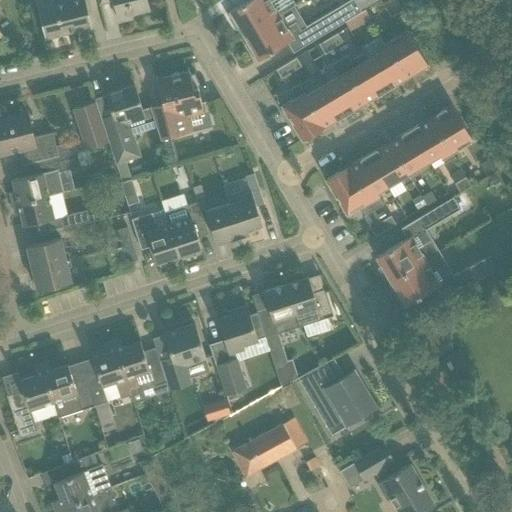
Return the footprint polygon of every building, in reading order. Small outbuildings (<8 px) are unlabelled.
[(35,0),(45,39),(91,28),(84,0),(35,0)] [(98,0),(99,3),(113,0),(117,18),(124,16),(125,20),(131,18),(130,15),(148,10),(146,0),(98,0)] [(232,16),(228,18),(235,30),(239,27),(243,35),(255,28),(278,15),(268,0),(247,0),(229,11),(232,16)] [(344,21),(361,11),(353,0),(348,0),(306,26),(314,40),(344,21)] [(511,0),(486,0),(495,15),(511,4),(511,0)] [(255,28),(243,35),(248,43),(244,45),(251,57),(255,55),(258,59),(292,39),(302,32),(295,21),(301,18),(293,5),(278,15),(255,28)] [(365,9),(361,11),(344,21),(350,30),(370,18),(365,9)] [(385,44),(387,47),(388,46),(406,77),(427,65),(406,30),(385,44)] [(337,33),(327,39),(332,48),(342,41),(337,33)] [(332,48),(327,39),(318,44),(324,54),(333,49),(332,48)] [(388,46),(387,47),(367,58),(386,89),(406,77),(388,46)] [(347,55),(340,59),(365,102),(386,89),(367,58),(364,53),(350,61),(347,55)] [(296,57),(286,64),(291,72),(301,66),(296,57)] [(337,76),(325,84),(343,115),(365,102),(340,59),(330,64),(337,76)] [(291,72),(286,64),(276,70),(281,78),(291,72)] [(203,111),(198,89),(193,90),(188,72),(162,79),(156,80),(163,108),(151,111),(161,138),(193,129),(189,115),(203,111)] [(305,96),(305,95),(298,83),(289,89),(294,98),(282,105),(302,140),(324,127),(324,126),(323,127),(305,96)] [(325,84),(305,95),(305,96),(323,127),(324,126),(343,115),(325,84)] [(113,118),(102,121),(109,144),(111,152),(116,164),(135,158),(132,145),(125,124),(145,118),(140,104),(134,85),(106,95),(113,118)] [(94,101),(72,109),(86,149),(109,144),(102,121),(101,121),(94,101)] [(451,105),(431,117),(451,151),(472,139),(451,105)] [(27,113),(0,119),(0,153),(0,154),(18,150),(22,165),(53,157),(58,156),(52,132),(33,137),(27,113)] [(431,117),(409,130),(427,161),(439,154),(444,163),(454,157),(451,151),(431,117)] [(409,130),(389,142),(408,173),(427,161),(409,130)] [(389,142),(369,154),(387,185),(398,178),(406,190),(415,185),(408,173),(389,142)] [(58,156),(53,157),(56,169),(56,171),(80,166),(79,161),(76,151),(58,156)] [(369,154),(348,166),(347,167),(373,210),(383,204),(376,192),(387,185),(369,154)] [(491,160),(481,165),(486,174),(496,168),(491,160)] [(347,167),(348,166),(326,179),(346,214),(359,206),(365,215),(373,210),(347,167)] [(15,191),(9,192),(12,204),(47,195),(61,192),(59,181),(55,182),(52,170),(12,180),(15,191)] [(245,176),(248,186),(256,183),(253,173),(245,176)] [(454,183),(459,193),(471,186),(465,177),(454,183)] [(120,183),(127,205),(139,202),(131,179),(120,183)] [(248,186),(250,190),(252,196),(260,194),(256,183),(248,186)] [(200,185),(190,188),(193,199),(203,196),(200,185)] [(255,206),(252,196),(250,190),(227,198),(228,202),(238,231),(261,224),(255,206)] [(160,199),(165,214),(189,206),(184,191),(160,199)] [(430,192),(422,197),(427,205),(435,200),(430,192)] [(260,194),(252,196),(255,206),(263,204),(260,194)] [(47,195),(12,204),(15,215),(20,214),(23,226),(37,222),(42,221),(52,218),(47,195)] [(419,196),(410,201),(415,209),(424,204),(419,196)] [(424,214),(431,226),(460,209),(453,197),(424,214)] [(238,231),(228,202),(205,210),(216,244),(239,236),(238,231)] [(67,215),(58,217),(61,229),(89,222),(86,210),(67,215)] [(179,256),(168,223),(157,227),(152,213),(131,219),(141,249),(151,246),(157,263),(160,262),(161,266),(172,262),(171,258),(179,256)] [(390,215),(380,222),(385,230),(395,224),(390,215)] [(191,216),(168,223),(179,256),(201,249),(191,216)] [(385,230),(380,222),(370,228),(375,236),(385,230)] [(118,229),(121,237),(129,235),(126,227),(118,229)] [(121,237),(123,246),(132,243),(129,235),(121,237)] [(389,278),(390,281),(439,252),(432,240),(417,248),(410,236),(376,257),(381,266),(378,268),(385,280),(389,278)] [(27,263),(28,269),(65,260),(60,238),(26,246),(30,263),(27,263)] [(110,259),(126,254),(135,251),(132,243),(123,246),(108,251),(110,259)] [(126,254),(129,262),(137,259),(135,251),(126,254)] [(439,252),(390,281),(392,284),(389,286),(396,298),(399,296),(405,305),(439,284),(432,272),(446,264),(439,252)] [(458,272),(466,286),(495,270),(488,256),(458,272)] [(65,260),(28,269),(30,275),(33,274),(37,290),(71,282),(65,260)] [(308,277),(285,284),(299,327),(333,316),(324,289),(313,293),(308,277)] [(299,327),(285,284),(263,292),(268,307),(256,311),(265,338),(279,334),(279,333),(299,327)] [(228,311),(229,315),(217,319),(224,339),(230,356),(213,361),(224,395),(246,388),(234,352),(244,348),(243,345),(257,341),(252,324),(246,305),(228,311)] [(163,370),(166,382),(169,391),(190,384),(183,365),(205,358),(194,324),(163,334),(171,356),(159,360),(163,370)] [(408,344),(420,364),(451,346),(439,326),(408,344)] [(282,381),(295,376),(280,334),(267,339),(282,381)] [(113,340),(124,374),(134,402),(144,399),(136,374),(149,370),(140,341),(123,347),(120,338),(113,340)] [(98,376),(86,380),(94,405),(105,401),(99,382),(124,374),(113,340),(105,343),(108,352),(92,357),(98,376)] [(376,407),(357,376),(356,377),(357,378),(347,383),(333,358),(297,377),(325,424),(345,412),(351,421),(349,422),(350,423),(376,407)] [(48,361),(42,364),(53,400),(58,416),(81,408),(81,409),(94,405),(86,380),(74,384),(67,365),(51,370),(48,361)] [(53,400),(42,364),(33,366),(36,375),(19,381),(23,390),(6,396),(20,438),(36,432),(33,423),(58,416),(53,400)] [(163,370),(150,374),(154,386),(166,382),(163,370)] [(225,398),(214,401),(219,414),(230,411),(225,398)] [(105,401),(94,405),(98,418),(109,414),(105,401)] [(231,450),(245,476),(307,441),(294,417),(281,422),(231,450)] [(353,462),(363,479),(363,480),(375,473),(379,481),(376,483),(387,500),(390,498),(398,511),(422,511),(434,505),(409,463),(389,475),(384,467),(394,461),(384,444),(353,462)] [(60,498),(52,502),(55,509),(103,490),(103,488),(109,486),(109,487),(110,486),(101,463),(98,465),(93,453),(78,459),(71,461),(63,465),(59,466),(64,478),(54,482),(60,498)] [(69,454),(61,458),(63,465),(71,461),(69,454)] [(314,457),(305,462),(309,470),(318,466),(314,457)] [(103,490),(55,509),(55,511),(116,511),(112,511),(100,511),(105,498),(113,495),(110,487),(109,487),(109,486),(103,488),(103,490)]
